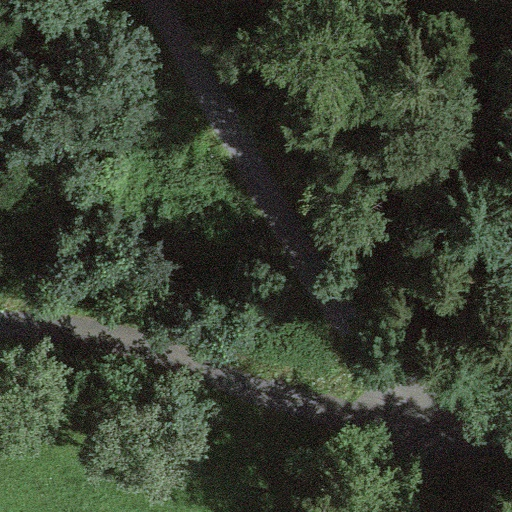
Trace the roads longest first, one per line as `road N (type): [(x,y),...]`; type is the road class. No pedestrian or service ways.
road 1 (track): [(422,428),(225,92),(162,0)]
road 2 (track): [(0,323),(422,428)]
